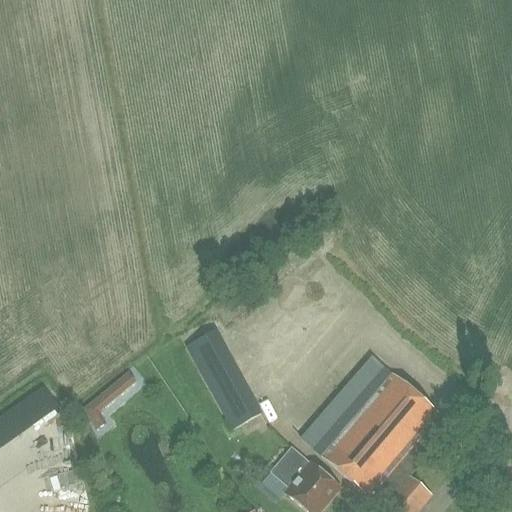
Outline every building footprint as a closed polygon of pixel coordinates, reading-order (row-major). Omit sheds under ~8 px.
[(258,341),(277,333),(273,324),(254,332),(258,341)] [(225,420),(255,403),(216,333),(186,349),(225,420)] [(302,440),(322,458),(384,511),(419,511),(431,498),(410,479),(454,428),(373,358),(302,440)] [(129,375),(85,411),(96,431),(105,426),(98,414),(135,383),(129,375)] [(304,511),(323,511),(341,491),(310,465),(310,466),(291,450),(270,475),(289,491),(285,495),(304,511)] [(0,511),(44,511),(29,483),(0,498),(0,511)]
